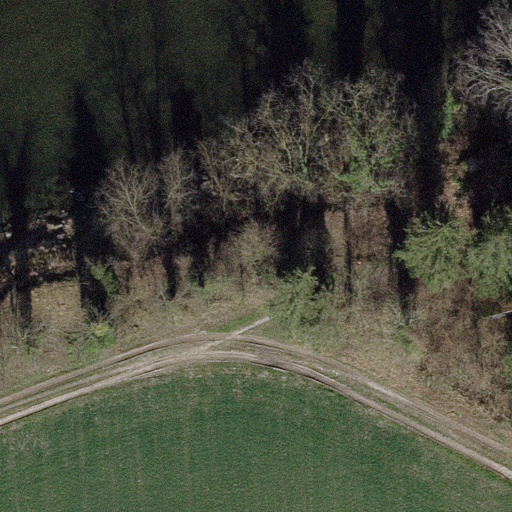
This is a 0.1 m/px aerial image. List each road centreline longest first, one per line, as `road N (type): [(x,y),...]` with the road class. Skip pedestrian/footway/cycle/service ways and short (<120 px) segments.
road 1 (track): [(511,471),(413,410),(309,361),(228,347)]
road 2 (track): [(228,347),(169,356),(0,412)]
